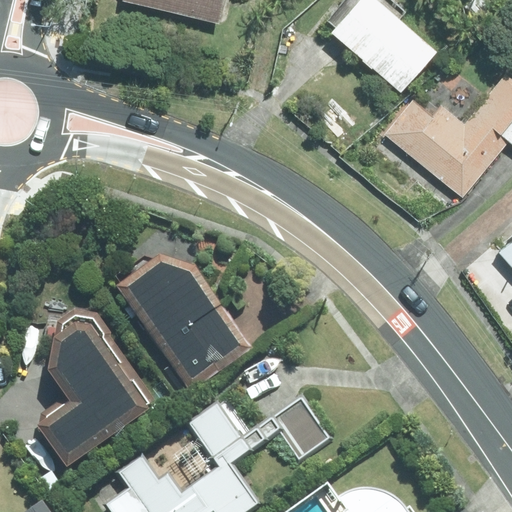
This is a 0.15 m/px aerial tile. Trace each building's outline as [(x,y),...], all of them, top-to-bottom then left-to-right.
[(131,0),(224,22),(229,0),(131,0)] [(441,48),(386,0),(352,0),(331,25),(405,89),(441,48)] [(415,98),(386,133),(464,197),(511,138),(511,80),(507,76),(468,123),(444,103),(435,114),(415,98)] [(511,237),(500,247),(511,260),(511,237)] [(129,286),(193,391),(258,351),(194,247),(129,286)] [(72,470),(154,409),(86,319),(58,323),(48,373),(74,407),(38,435),(72,470)] [(251,511),(263,504),(235,464),(281,432),(303,463),(336,439),(305,394),(243,437),(222,407),(192,428),(220,468),(181,495),(169,477),(161,481),(145,458),(119,477),(129,491),(106,507),(109,511),(251,511)] [(328,511),(409,511),(402,501),(375,492),(346,499),(328,511)]
